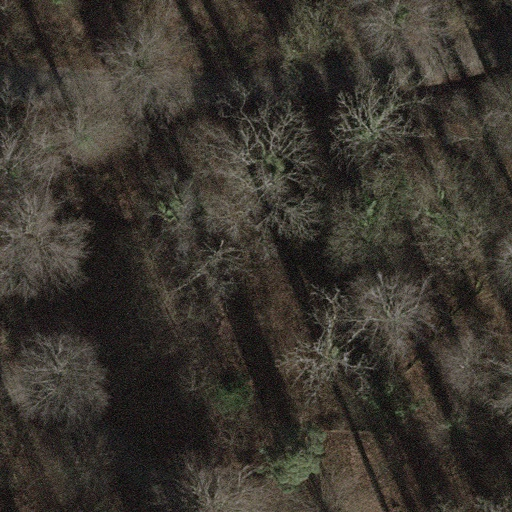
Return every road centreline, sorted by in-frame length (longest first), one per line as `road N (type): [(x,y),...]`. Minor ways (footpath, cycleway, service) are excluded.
road 1 (track): [(511,43),(348,78),(221,94),(0,86)]
road 2 (track): [(0,377),(70,414),(186,511)]
